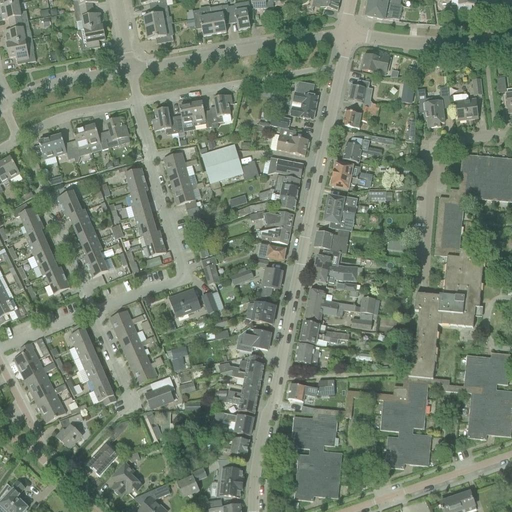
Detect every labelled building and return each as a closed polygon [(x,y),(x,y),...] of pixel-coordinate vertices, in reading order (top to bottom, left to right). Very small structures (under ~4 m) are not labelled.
[(0,0),(0,8),(18,5),(17,0),(0,0)] [(97,0),(77,0),(78,3),(72,4),(74,14),(93,10),(91,5),(98,4),(97,0)] [(139,0),(141,6),(149,5),(153,4),(154,10),(167,8),(165,0),(139,0)] [(252,0),(253,10),(265,10),(265,4),(280,3),(279,0),(252,0)] [(339,0),(313,0),(314,2),(321,3),(320,9),(337,13),(339,0)] [(369,1),(365,18),(376,20),(383,21),(394,21),(399,22),(401,8),(399,7),(369,1)] [(233,7),(228,8),(230,21),(236,20),(237,24),(238,32),(250,30),(247,12),(249,11),(248,4),(239,5),(233,6),(234,7),(233,7)] [(18,5),(0,8),(0,9),(1,15),(2,21),(8,20),(9,26),(28,22),(26,13),(20,14),(18,5)] [(211,9),(210,9),(211,17),(215,36),(226,34),(224,22),(230,21),(228,8),(222,9),(222,7),(221,7),(221,8),(211,10),(211,9)] [(167,8),(154,10),(155,16),(143,18),(145,30),(164,26),(163,20),(169,19),(167,8)] [(94,16),(93,10),(74,14),(76,23),(82,22),(84,31),(102,27),(100,15),(94,16)] [(215,36),(211,17),(205,18),(204,12),(193,14),(195,27),(201,26),(203,38),(215,36)] [(11,31),(4,33),(6,39),(7,45),(25,42),(24,33),(30,32),(28,22),(9,26),(11,31)] [(164,26),(145,30),(148,41),(159,39),(160,45),(173,43),(172,36),(166,37),(164,26)] [(102,27),(84,31),(80,32),(80,33),(78,33),(76,35),(81,40),(81,42),(80,42),(81,52),(100,49),(99,43),(105,42),(102,27)] [(25,42),(7,45),(8,50),(9,60),(16,58),(17,64),(17,68),(36,64),(35,61),(33,51),(27,52),(25,42)] [(55,53),(49,54),(50,63),(57,62),(55,53)] [(365,56),(362,72),(376,75),(385,77),(386,71),(388,72),(388,71),(390,60),(389,60),(390,57),(374,53),(372,58),(365,56)] [(504,79),(496,80),(498,95),(506,94),(504,79)] [(482,96),(480,81),(472,82),(474,97),(482,96)] [(292,108),(290,117),(313,122),(317,98),(312,97),(314,86),(298,83),(296,94),(295,94),(293,101),(304,102),(302,110),(292,108)] [(351,87),(347,102),(362,105),(363,108),(370,109),(371,106),(369,103),(371,96),(370,96),(365,95),(365,91),(368,92),(368,91),(369,85),(358,83),(357,88),(356,88),(351,87)] [(439,90),(440,100),(433,101),(431,100),(425,100),(424,102),(419,103),(418,115),(424,114),(424,121),(427,121),(428,130),(439,128),(439,125),(444,124),(441,103),(441,101),(448,100),(448,89),(439,90)] [(401,104),(411,106),(412,96),(402,95),(401,104)] [(475,101),(468,101),(467,97),(465,96),(452,97),(453,103),(455,103),(458,123),(478,120),(475,101)] [(216,112),(210,113),(210,117),(211,117),(213,129),(213,130),(218,129),(217,125),(223,123),(231,122),(230,116),(228,107),(232,106),(230,97),(214,100),(215,109),(216,112)] [(202,104),(191,106),(194,125),(200,123),(201,127),(206,126),(206,130),(213,129),(211,117),(210,117),(205,118),(204,113),(202,104)] [(182,122),(176,123),(178,135),(184,134),(195,132),(195,128),(194,125),(191,106),(179,108),(181,117),(182,122)] [(345,113),(342,128),(352,130),(358,131),(369,133),(370,126),(369,125),(370,119),(375,120),(376,112),(363,109),(361,116),(345,113)] [(178,135),(176,123),(176,122),(170,123),(167,110),(154,112),(156,121),(152,121),(154,133),(165,131),(166,137),(178,135)] [(270,125),(270,127),(287,130),(289,121),(272,118),(270,125)] [(110,136),(105,137),(108,150),(119,147),(118,141),(128,138),(125,127),(122,128),(119,120),(107,123),(110,136)] [(240,125),(235,132),(239,136),(245,129),(240,125)] [(95,127),(84,130),(89,148),(100,145),(102,151),(108,150),(105,137),(104,137),(105,139),(99,140),(95,127)] [(84,130),(73,133),(79,154),(73,156),(74,160),(75,164),(78,164),(80,158),(91,155),(89,148),(84,130)] [(415,131),(407,130),(404,144),(414,145),(415,131)] [(346,145),(343,161),(358,165),(360,157),(366,158),(366,155),(380,158),(381,152),(368,149),(370,138),(354,135),(353,140),(351,140),(350,146),(346,145)] [(66,155),(64,146),(61,137),(50,140),(55,158),(66,155)] [(308,142),(292,139),(292,140),(279,137),(276,151),(289,154),(289,155),(305,158),(308,142)] [(55,158),(50,140),(39,143),(44,161),(55,158)] [(207,155),(201,157),(206,174),(210,185),(212,191),(220,189),(218,183),(242,175),(241,169),(234,147),(207,155)] [(191,167),(190,163),(184,165),(181,155),(163,160),(167,172),(185,167),(185,169),(191,167)] [(511,162),(507,162),(507,160),(506,160),(498,160),(497,161),(492,161),(492,159),(491,159),(483,158),(483,160),(477,159),(477,157),(476,157),(476,158),(468,157),(468,158),(462,158),(463,156),(462,156),(458,192),(449,191),(449,200),(439,199),(434,258),(447,259),(443,298),(416,295),(414,312),(419,313),(413,371),(409,370),(408,378),(433,381),(438,326),(473,330),(475,309),(479,309),(484,254),(459,251),(460,243),(458,243),(459,237),(461,237),(461,236),(460,236),(461,228),(460,228),(460,222),(462,222),(462,221),(463,213),(461,213),(462,208),(463,208),(464,199),(469,199),(469,200),(478,201),(478,202),(479,202),(479,200),(484,200),(484,202),(493,202),(493,203),(494,203),(494,201),(499,202),(499,203),(508,204),(509,204),(509,203),(511,202),(511,162)] [(0,164),(10,181),(20,175),(10,159),(0,164)] [(303,166),(278,161),(272,160),(273,161),(273,165),(270,166),(269,172),(271,174),(271,175),(269,176),(268,176),(275,174),(275,175),(300,180),(303,166)] [(248,167),(241,169),(242,175),(245,183),(259,179),(254,163),(248,164),(248,167)] [(0,186),(10,181),(0,164),(0,195),(3,193),(0,187),(0,186)] [(335,164),(333,176),(365,183),(371,184),(372,179),(372,177),(359,175),(360,169),(353,168),(335,164)] [(188,178),(185,169),(185,167),(167,172),(170,184),(188,178)] [(128,186),(144,182),(141,171),(125,175),(128,186)] [(365,183),(333,176),(330,188),(348,192),(349,187),(364,189),(365,183)] [(269,193),(258,196),(260,201),(268,199),(269,196),(296,201),(298,189),(299,182),(278,177),(274,191),(270,189),(269,193)] [(49,181),(51,187),(63,184),(61,178),(49,181)] [(188,178),(170,184),(173,195),(191,190),(191,188),(188,178)] [(26,182),(23,188),(28,191),(31,186),(26,182)] [(144,182),(128,186),(131,196),(128,197),(147,192),(144,182)] [(395,191),(406,191),(406,183),(396,182),(395,191)] [(191,190),(173,195),(177,207),(184,205),(186,212),(197,209),(196,204),(195,202),(192,192),(198,190),(197,186),(191,188),(191,190)] [(23,204),(34,198),(30,192),(20,198),(23,204)] [(147,192),(128,197),(131,208),(147,203),(145,193),(148,192),(147,192)] [(62,210),(77,203),(73,193),(57,200),(62,210)] [(368,194),(368,202),(385,202),(385,194),(368,194)] [(269,196),(268,199),(268,201),(279,204),(277,210),(294,213),(296,201),(269,196)] [(328,198),(326,210),(355,216),(356,208),(352,208),(353,202),(344,201),(343,200),(328,198)] [(82,213),(77,203),(62,210),(66,220),(84,212),(84,211),(82,213)] [(147,203),(131,208),(134,218),(150,213),(147,203)] [(249,208),(236,213),(239,219),(249,214),(267,210),(267,204),(249,208)] [(39,220),(34,210),(29,212),(26,205),(12,213),(15,220),(20,218),(23,227),(39,220)] [(197,209),(186,212),(188,217),(190,225),(202,221),(198,208),(197,209)] [(355,216),(326,210),(324,223),(332,224),(331,230),(335,231),(352,233),(355,216)] [(89,222),(84,212),(66,220),(69,219),(73,229),(89,222)] [(269,212),(258,215),(259,221),(263,220),(265,231),(274,229),(290,232),(293,217),(277,214),(269,212)] [(150,213),(134,218),(137,229),(153,224),(150,213)] [(43,230),(39,220),(23,227),(28,236),(25,237),(25,238),(43,230)] [(93,232),(89,222),(73,229),(78,239),(93,232)] [(206,223),(195,226),(197,234),(209,231),(206,223)] [(156,234),(153,224),(137,229),(140,239),(159,233),(156,234)] [(290,232),(274,229),(272,238),(263,236),(262,242),(287,246),(290,232)] [(44,231),(43,230),(25,238),(29,248),(45,241),(41,232),(44,231)] [(93,232),(78,239),(82,248),(97,242),(93,232)] [(349,234),(338,232),(337,237),(317,234),(314,249),(329,252),(328,253),(340,255),(346,256),(349,234)] [(162,244),(159,233),(140,239),(143,239),(146,248),(162,244)] [(206,244),(204,236),(198,238),(200,246),(206,244)] [(389,239),(387,251),(405,254),(406,241),(389,239)] [(49,251),(45,241),(29,248),(34,258),(49,251)] [(102,252),(97,242),(82,248),(86,258),(83,259),(102,252)] [(162,244),(146,248),(149,259),(166,255),(162,244)] [(223,254),(220,244),(199,250),(202,260),(223,254)] [(260,246),(259,252),(258,259),(267,260),(283,263),(285,251),(269,248),(260,246)] [(49,251),(34,258),(38,268),(53,261),(49,251)] [(102,252),(83,259),(88,269),(103,263),(99,253),(102,252)] [(317,257),(314,270),(343,276),(357,276),(357,270),(344,269),(345,269),(338,267),(340,255),(328,253),(322,252),(321,258),(317,257)] [(160,258),(148,262),(150,269),(162,266),(160,258)] [(217,265),(215,258),(201,262),(203,269),(208,287),(219,284),(214,266),(217,265)] [(58,270),(53,261),(38,268),(42,278),(61,270),(60,269),(58,270)] [(400,270),(400,276),(408,277),(409,262),(404,262),(403,270),(400,270)] [(103,263),(88,269),(92,280),(108,273),(103,263)] [(65,279),(61,270),(42,278),(43,278),(45,277),(49,286),(65,279)] [(343,276),(314,270),(312,282),(327,285),(328,278),(334,279),(334,281),(342,283),(357,283),(357,276),(343,276)] [(230,278),(234,288),(253,280),(250,271),(248,272),(238,276),(230,278)] [(263,288),(261,298),(270,300),(272,290),(279,291),(282,274),(266,271),(263,288)] [(69,290),(65,279),(49,286),(54,297),(69,290)] [(356,294),(356,287),(344,285),(343,292),(356,294)] [(0,306),(8,302),(3,291),(0,292),(0,306)] [(177,297),(169,300),(176,319),(177,319),(176,316),(186,313),(187,315),(200,311),(193,291),(183,295),(183,296),(179,298),(177,297)] [(310,291),(307,305),(337,311),(343,312),(361,314),(372,316),(378,317),(379,302),(375,302),(375,301),(361,299),(360,309),(355,308),(355,307),(338,305),(324,302),(325,294),(310,291)] [(217,294),(211,296),(211,295),(202,298),(209,318),(225,313),(217,294)] [(10,301),(8,302),(0,306),(0,326),(10,321),(11,323),(20,320),(10,301)] [(254,313),(274,317),(275,308),(255,305),(252,305),(249,306),(247,314),(254,313)] [(337,311),(307,305),(304,320),(320,323),(321,315),(336,317),(336,318),(341,319),(343,312),(337,311)] [(138,324),(136,319),(130,322),(126,312),(109,320),(114,332),(131,324),(132,326),(138,324)] [(254,313),(247,314),(246,320),(252,321),(252,322),(272,326),(274,317),(254,313)] [(228,327),(226,319),(213,323),(215,330),(228,327)] [(352,321),(351,330),(371,332),(372,323),(360,322),(352,321)] [(176,331),(172,322),(163,326),(167,334),(176,331)] [(331,334),(318,331),(319,326),(304,323),(302,334),(338,341),(348,342),(349,337),(331,334)] [(74,349),(92,341),(85,324),(73,329),(75,335),(69,337),(74,349)] [(131,324),(114,332),(119,343),(136,335),(132,326),(131,324)] [(245,336),(243,347),(251,348),(267,352),(270,336),(255,332),(251,332),(250,330),(243,334),(245,336)] [(229,338),(227,332),(214,335),(216,341),(229,338)] [(338,341),(302,334),(300,344),(320,348),(325,348),(326,343),(337,346),(338,341)] [(140,344),(136,335),(119,343),(124,354),(141,346),(140,344)] [(92,341),(74,349),(79,360),(94,353),(91,347),(94,346),(92,341)] [(141,346),(124,354),(129,365),(146,357),(142,348),(148,346),(146,341),(140,344),(141,346)] [(19,371),(38,362),(33,351),(30,345),(19,351),(22,356),(13,361),(19,371)] [(316,367),(317,360),(319,349),(298,346),(295,364),(316,367)] [(403,357),(404,348),(390,347),(389,356),(403,357)] [(228,361),(243,358),(241,349),(226,352),(228,361)] [(97,360),(94,353),(79,360),(84,371),(102,363),(100,358),(97,360)] [(449,382),(433,381),(408,378),(404,378),(403,389),(394,388),(393,397),(347,393),(345,413),(313,410),(313,416),(312,421),(293,419),(293,420),(295,420),(294,425),(293,425),(292,434),(294,435),(293,440),(292,440),(291,449),(290,449),(309,451),(309,457),(298,456),(298,457),(299,457),(299,462),(298,462),(297,471),(296,471),(296,472),(298,472),(298,477),(296,477),(295,486),(295,487),(297,487),(296,492),(295,492),(294,501),(293,502),(313,503),(314,494),(319,495),(318,499),(338,501),(338,500),(337,500),(338,491),(337,491),(337,486),(339,486),(339,485),(340,476),(338,476),(339,471),(341,471),(341,470),(340,470),(341,461),(340,461),(340,456),(342,456),(342,455),(323,453),(324,448),(335,449),(335,448),(334,448),(335,439),(334,439),(334,433),(336,434),(336,433),(337,424),(335,424),(336,419),(337,419),(351,420),(353,399),(382,402),(384,403),(384,408),(382,408),(381,416),(381,417),(383,417),(382,423),(381,423),(380,431),(380,432),(399,434),(398,440),(387,439),(387,440),(389,440),(388,445),(387,445),(386,454),(386,453),(385,454),(387,454),(387,460),(385,460),(385,468),(384,468),(384,469),(403,471),(404,462),(409,463),(409,467),(428,468),(428,467),(429,459),(427,459),(428,453),(430,453),(429,453),(430,444),(429,444),(429,439),(431,439),(431,438),(412,436),(413,430),(424,431),(424,430),(423,430),(424,422),(423,422),(423,416),(425,416),(425,415),(426,407),(424,407),(425,401),(427,401),(427,400),(426,400),(427,392),(426,392),(426,386),(428,387),(428,386),(443,388),(442,393),(470,395),(470,396),(472,396),(472,401),(470,401),(470,409),(469,409),(469,410),(471,410),(470,416),(469,416),(468,424),(468,425),(470,425),(469,431),(468,431),(467,439),(466,439),(466,440),(486,442),(487,433),(492,433),(491,437),(511,439),(511,438),(510,438),(511,430),(510,430),(510,424),(511,424),(511,423),(511,419),(511,414),(511,415),(511,409),(511,393),(496,392),(496,386),(507,387),(507,386),(506,386),(506,381),(508,381),(508,372),(509,372),(507,371),(508,366),(509,366),(510,357),(491,355),(490,364),(485,363),(485,359),(466,357),(463,389),(449,387),(449,382)] [(146,357),(129,365),(133,376),(151,368),(150,366),(146,357)] [(239,370),(235,369),(228,368),(228,365),(218,367),(220,375),(224,374),(224,375),(232,372),(262,378),(264,366),(260,366),(261,359),(250,357),(249,358),(244,359),(244,362),(240,363),(239,370)] [(163,365),(161,361),(160,359),(155,361),(155,363),(157,368),(163,365)] [(182,359),(171,361),(174,373),(185,371),(182,359)] [(38,362),(19,371),(24,382),(43,372),(45,375),(50,372),(48,367),(42,370),(38,362)] [(102,363),(84,371),(89,382),(104,375),(101,369),(104,368),(102,363)] [(155,363),(150,366),(151,368),(133,376),(138,387),(156,379),(152,370),(157,368),(155,363)] [(43,372),(24,382),(30,393),(49,383),(45,375),(43,372)] [(232,372),(224,375),(224,377),(231,378),(237,379),(244,381),(243,387),(242,389),(251,391),(251,388),(259,390),(262,378),(232,372)] [(187,373),(178,375),(180,385),(190,382),(187,373)] [(104,375),(89,382),(94,393),(111,385),(109,380),(106,382),(104,375)] [(154,391),(153,393),(145,396),(151,411),(173,403),(169,393),(174,391),(169,379),(150,387),(151,387),(153,386),(155,391),(154,391)] [(290,386),(287,401),(303,404),(304,397),(316,399),(316,398),(334,397),(333,382),(326,382),(326,388),(317,389),(317,391),(290,386)] [(53,391),(49,383),(30,393),(35,404),(54,394),(56,396),(61,393),(59,389),(53,391)] [(195,392),(193,384),(180,387),(182,395),(195,392)] [(113,390),(111,385),(94,393),(98,404),(103,402),(105,407),(116,403),(111,391),(113,390)] [(228,392),(227,398),(256,404),(259,392),(259,390),(251,388),(251,391),(242,389),(241,395),(228,392)] [(60,404),(56,396),(54,394),(35,404),(41,414),(60,404)] [(256,404),(227,398),(226,404),(239,407),(238,413),(254,416),(256,404)] [(60,404),(41,414),(46,425),(65,415),(60,404)] [(151,413),(145,415),(151,427),(156,425),(151,413)] [(162,438),(169,438),(170,415),(157,414),(156,427),(161,427),(161,436),(162,436),(162,438)] [(83,422),(80,415),(60,423),(63,432),(56,439),(69,451),(81,438),(75,432),(77,429),(76,425),(83,422)] [(224,415),(222,423),(229,424),(230,424),(230,423),(236,424),(234,434),(250,437),(253,421),(224,415)] [(128,423),(119,426),(110,436),(116,441),(130,425),(128,423)] [(157,429),(152,431),(157,442),(162,440),(157,429)] [(230,455),(246,458),(249,442),(233,439),(232,448),(213,445),(212,451),(218,453),(217,460),(229,462),(230,455)] [(87,467),(100,479),(119,458),(106,446),(87,467)] [(139,460),(137,454),(126,459),(131,463),(139,460)] [(137,492),(142,487),(131,477),(134,473),(125,464),(114,476),(119,481),(111,489),(121,498),(126,493),(128,496),(134,490),(137,492)] [(240,492),(242,492),(243,480),(241,480),(242,472),(228,471),(228,469),(220,468),(219,477),(222,477),(221,484),(233,485),(233,491),(240,492)] [(191,476),(192,476),(192,478),(185,481),(191,496),(199,493),(195,483),(207,478),(203,470),(191,476)] [(191,496),(185,481),(177,485),(177,484),(176,485),(183,500),(183,499),(191,496)] [(7,485),(0,494),(0,507),(5,511),(25,511),(27,509),(17,499),(19,496),(24,490),(23,488),(19,483),(18,484),(17,482),(11,489),(7,485)] [(233,485),(221,484),(218,484),(216,498),(225,499),(225,498),(239,500),(240,492),(233,491),(233,485)] [(138,511),(165,511),(155,503),(157,501),(170,495),(166,486),(133,500),(142,508),(138,511)] [(470,494),(440,504),(442,511),(460,511),(474,507),(470,494)] [(221,501),(207,503),(208,510),(222,508),(221,501)]
